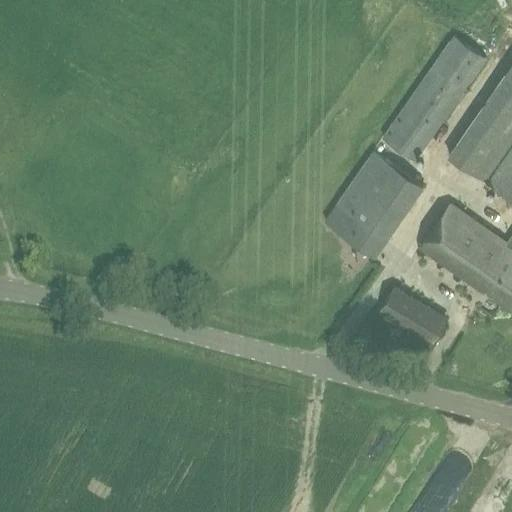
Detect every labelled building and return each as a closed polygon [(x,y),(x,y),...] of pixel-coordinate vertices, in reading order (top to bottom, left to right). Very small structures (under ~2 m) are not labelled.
[(487,58),(460,39),(455,36),(385,138),(417,160),(487,58)] [(488,180),(511,145),(511,64),(451,155),(488,180)] [(511,145),(488,180),(511,196),(511,237),(508,244),(450,204),(421,247),(511,309),(511,145)] [(425,185),(375,150),(327,220),(376,255),(425,185)] [(433,340),(447,318),(394,285),(380,307),(433,340)] [(305,510),(308,511),(344,511),(314,494),(305,510)] [(511,511),(493,499),(484,511),(485,511),(511,511)]
